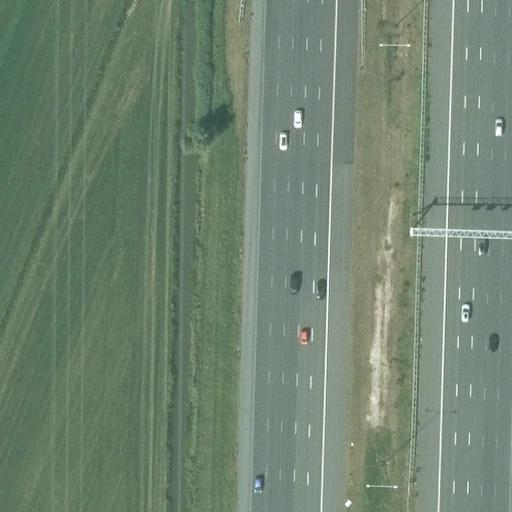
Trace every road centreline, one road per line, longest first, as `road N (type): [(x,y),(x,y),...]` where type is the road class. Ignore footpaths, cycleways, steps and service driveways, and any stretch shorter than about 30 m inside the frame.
road 1 (motorway): [(473,511),(488,0)]
road 2 (motorway): [(301,0),(286,511)]
